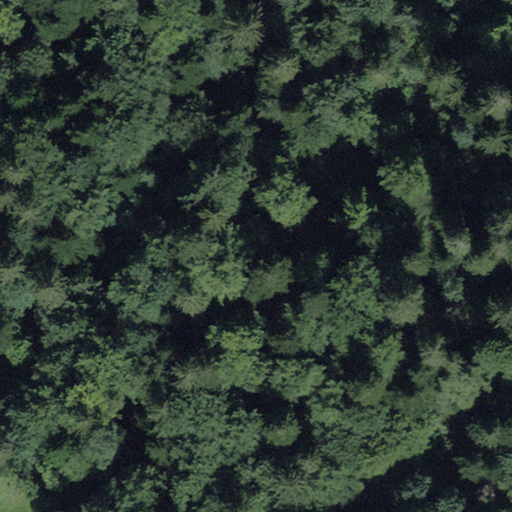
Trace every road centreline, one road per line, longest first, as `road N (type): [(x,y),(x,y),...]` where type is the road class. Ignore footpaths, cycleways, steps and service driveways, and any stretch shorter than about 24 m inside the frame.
road 1 (track): [(129,0),(90,511)]
road 2 (unclassified): [(287,511),(403,484),(511,499)]
